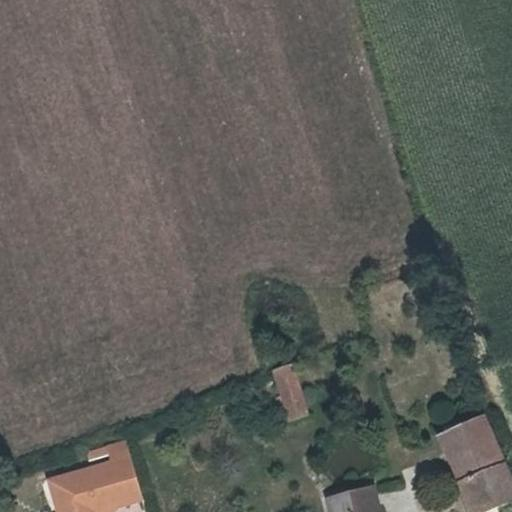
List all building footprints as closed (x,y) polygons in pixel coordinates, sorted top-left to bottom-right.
[(303,361),(281,370),(287,389),(268,395),(274,418),(315,409),(303,361)] [(455,427),(486,508),(511,499),(511,434),(503,412),(455,427)] [(119,452),(110,455),(51,475),(64,510),(59,511),(103,511),(102,508),(100,502),(119,495),(150,484),(130,427),(112,434),(119,452)] [(105,436),(110,455),(119,452),(112,434),(105,436)] [(387,511),(379,480),(336,492),(341,511),(387,511)] [(121,502),(119,495),(100,502),(102,508),(121,502)]
